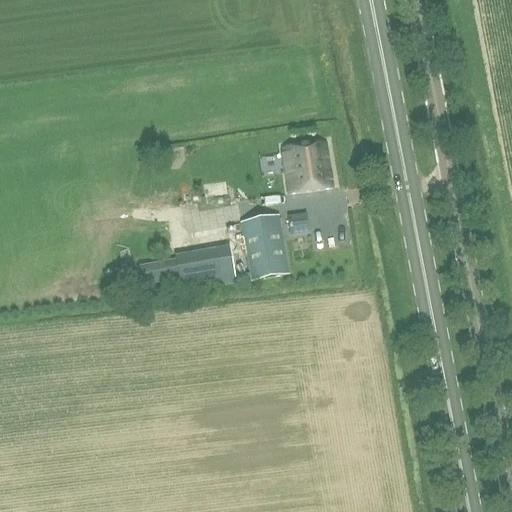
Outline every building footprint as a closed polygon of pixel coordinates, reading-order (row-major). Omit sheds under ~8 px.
[(241,164),(240,142),(195,144),(196,166),(241,164)] [(283,150),(290,195),(332,189),(325,143),(283,150)] [(259,165),(197,174),(200,193),(262,183),(259,165)] [(310,235),(307,215),(288,218),(290,238),(310,235)] [(288,276),(278,218),(241,224),(251,282),(288,276)] [(193,252),(173,256),(174,259),(177,279),(179,289),(199,286),(193,252)] [(142,285),(177,279),(174,259),(138,265),(142,285)]
